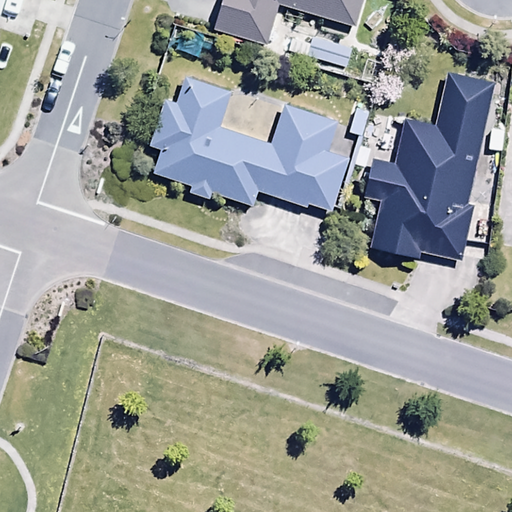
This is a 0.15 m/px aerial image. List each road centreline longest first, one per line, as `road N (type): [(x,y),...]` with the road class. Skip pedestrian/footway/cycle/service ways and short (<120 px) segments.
road 1 (residential): [(32,226),(511,391)]
road 2 (residential): [(106,0),(32,226)]
